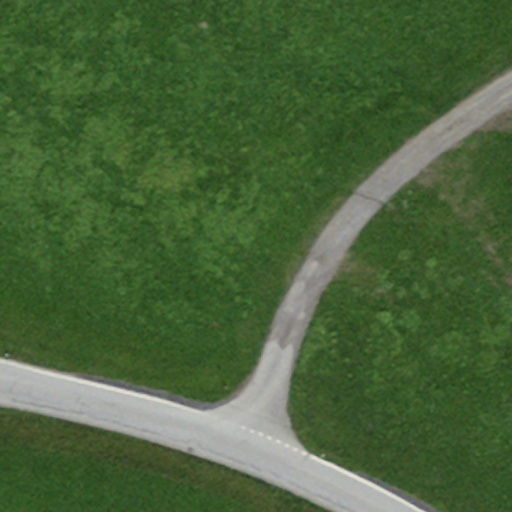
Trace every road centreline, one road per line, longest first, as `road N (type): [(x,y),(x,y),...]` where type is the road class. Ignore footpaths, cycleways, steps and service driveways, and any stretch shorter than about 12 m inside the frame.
road 1 (track): [(243,448),(322,265),(407,171),(511,99)]
road 2 (unclassified): [(377,511),(243,448),(0,382)]
